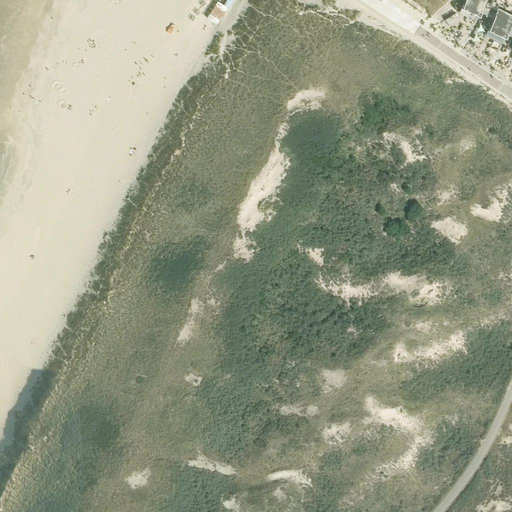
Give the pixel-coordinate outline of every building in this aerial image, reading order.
[(462,0),(460,5),(478,14),(484,0),(462,0)] [(511,13),(497,6),(495,11),(503,15),(511,19),(511,22),(511,13)] [(487,17),(491,19),(495,11),(488,8),(485,15),(486,16),(487,17)] [(487,27),(495,32),(503,15),(495,11),(491,19),(487,27)] [(503,15),(495,32),(504,36),(511,22),(511,19),(503,15)]
